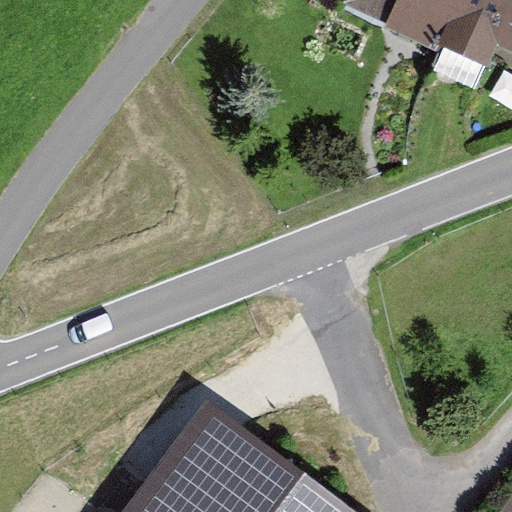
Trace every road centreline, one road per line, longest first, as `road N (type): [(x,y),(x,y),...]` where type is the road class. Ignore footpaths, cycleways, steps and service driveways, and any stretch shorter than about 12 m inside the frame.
road 1 (unclassified): [(0,367),(511,172)]
road 2 (unknown): [(312,248),(377,446),(403,479),(425,489),(460,478),(511,424)]
road 3 (unclassified): [(0,242),(180,0)]
